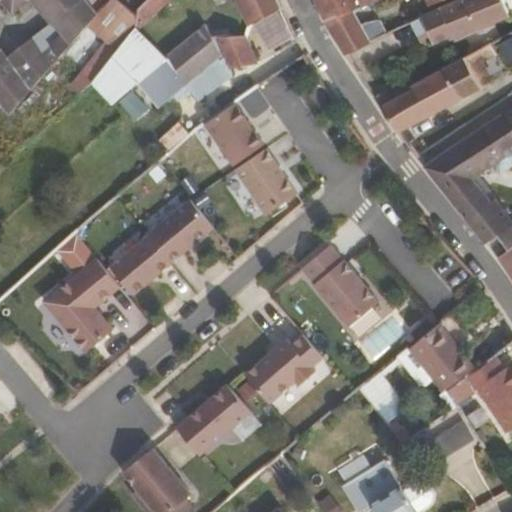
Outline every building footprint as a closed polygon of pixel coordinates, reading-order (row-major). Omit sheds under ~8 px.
[(22,101),(90,22),(75,5),(80,0),(0,0),(18,20),(38,3),(53,20),(8,57),(0,47),(0,73),(15,94),(22,101)] [(98,12),(85,0),(80,0),(75,5),(90,22),(98,12)] [(144,20),(165,0),(147,0),(137,11),(144,20)] [(279,8),(275,0),(238,0),(241,4),(253,26),(279,8)] [(313,0),(323,20),(347,13),(351,11),(376,0),(313,0)] [(384,15),(378,0),(376,0),(351,11),(357,24),(366,45),(391,33),(384,15)] [(487,27),(506,18),(498,0),(463,0),(409,25),(418,45),(430,40),(432,45),(450,37),(452,40),(471,30),(487,27)] [(253,26),(241,4),(206,27),(211,38),(258,35),(253,26)] [(357,24),(351,11),(347,13),(323,20),(329,32),(344,55),(366,45),(357,24)] [(184,85),(220,55),(211,38),(206,27),(164,61),(184,85)] [(161,65),(132,33),(90,80),(90,82),(111,105),(137,84),(161,65)] [(262,58),(258,35),(211,38),(220,55),(224,52),(227,70),(254,66),(253,60),(262,58)] [(479,62),(493,54),(487,44),(473,51),(479,62)] [(396,132),(490,81),(479,62),(473,51),(409,87),(410,90),(392,101),(379,108),(396,132)] [(184,85),(164,61),(161,65),(137,84),(156,108),(184,85)] [(0,73),(0,106),(1,105),(7,113),(22,101),(15,94),(0,73)] [(392,101),(383,89),(371,96),(379,108),(392,101)] [(259,149),(227,103),(198,124),(230,170),(259,149)] [(511,130),(511,105),(499,114),(511,130)] [(511,150),(511,130),(499,114),(459,143),(422,168),(482,244),(492,236),(511,222),(492,198),(486,202),(468,180),(511,150)] [(293,198),(262,153),(232,173),(264,219),(293,198)] [(168,266),(210,232),(187,204),(145,238),(146,239),(168,266)] [(511,246),(511,221),(511,222),(492,236),(504,252),(511,246)] [(130,299),(169,267),(168,266),(146,239),(108,272),(130,299)] [(511,246),(504,252),(493,260),(511,286),(511,246)] [(375,306),(340,264),(339,265),(325,250),(299,272),(313,288),(311,289),(347,331),(375,306)] [(91,311),(117,291),(93,262),(42,305),(83,356),(110,333),(91,311)] [(471,371),(438,326),(406,350),(437,393),(441,392),(460,378),(471,371)] [(297,389),(312,375),(309,371),(320,361),(300,338),(290,347),(284,342),(242,378),(267,406),(292,384),(297,389)] [(511,413),(511,367),(511,365),(505,368),(503,365),(499,367),(491,356),(471,371),(460,378),(469,392),(473,389),(496,423),(511,413)] [(362,386),(385,423),(407,410),(385,372),(362,386)] [(197,458),(248,414),(225,387),(174,431),(197,458)] [(503,431),(511,424),(511,413),(496,423),(503,431)] [(335,511),(304,468),(308,464),(292,444),(277,457),(317,511),(335,511)] [(192,511),(184,502),(190,498),(149,451),(121,475),(136,492),(131,497),(143,511),(192,511)] [(414,511),(391,477),(362,497),(371,511),(414,511)]
